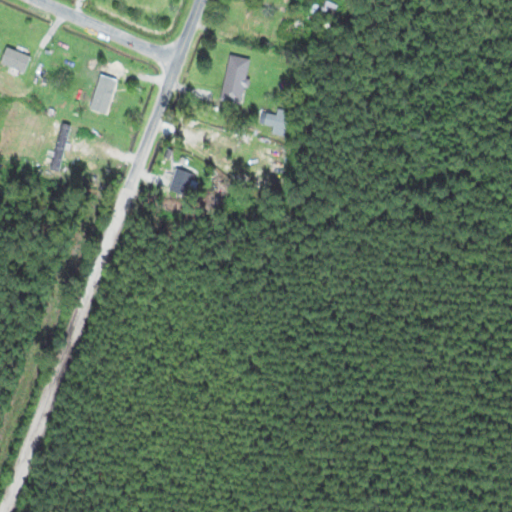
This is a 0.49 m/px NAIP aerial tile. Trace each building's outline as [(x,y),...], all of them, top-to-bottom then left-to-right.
[(338,11),(338,0),(324,0),(324,11),(338,11)] [(247,34),(257,6),(247,3),(237,31),(247,34)] [(31,56),(6,46),(0,59),(0,62),(24,72),(31,56)] [(220,98),(241,103),(250,58),(230,53),(220,98)] [(109,117),(121,92),(102,83),(90,107),(109,117)] [(193,173),(176,167),(168,189),(185,195),(193,173)]
